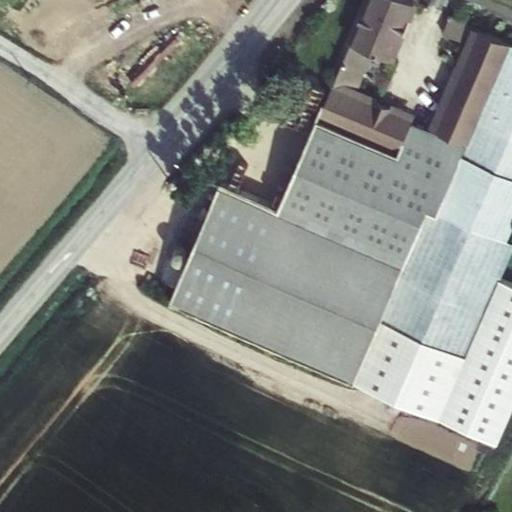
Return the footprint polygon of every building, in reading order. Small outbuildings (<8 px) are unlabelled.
[(412,1),(409,0),(368,0),(319,118),(397,152),(411,117),(350,92),(367,49),(388,58),(412,1)] [(464,141),(508,41),(448,15),(441,33),(471,46),(435,129),(464,141)] [(454,166),(437,209),(505,239),(511,221),(511,42),(508,41),(464,141),(454,166)] [(176,303),(356,376),(381,315),(387,301),(426,205),(437,209),(454,166),(464,141),(435,129),(411,117),(397,152),(319,118),(281,211),(225,187),(176,303)] [(511,244),(511,241),(505,239),(437,209),(426,205),(387,301),(381,315),(468,352),(499,276),(511,244)] [(182,227),(159,281),(174,287),(197,233),(182,227)] [(511,409),(511,281),(499,276),(468,352),(381,315),(356,376),(498,441),(511,409)]
